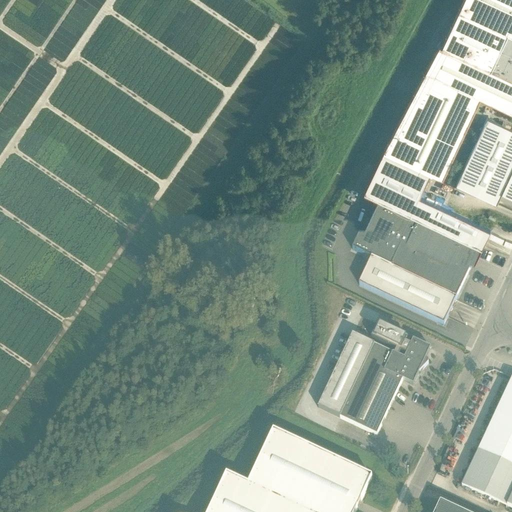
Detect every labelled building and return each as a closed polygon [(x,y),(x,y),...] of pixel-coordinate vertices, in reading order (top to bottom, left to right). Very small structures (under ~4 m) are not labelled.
[(511,0),(466,0),(445,45),(511,76),(511,0)] [(511,125),(511,76),(445,45),(439,42),(368,190),(380,196),(484,245),(492,228),(421,194),(432,170),(453,180),(458,171),(485,184),(494,165),(508,172),(511,162),(511,135),(508,133),(511,125)] [(445,326),(484,245),(380,196),(355,249),(375,258),(361,286),(445,326)] [(416,387),(433,351),(413,341),(405,358),(377,345),(341,418),(377,435),(404,381),(416,387)] [(511,380),(462,487),(511,510),(511,380)] [(361,511),(376,480),(277,433),(251,487),(229,477),(212,511),(361,511)] [(458,511),(440,503),(436,511),(458,511)]
